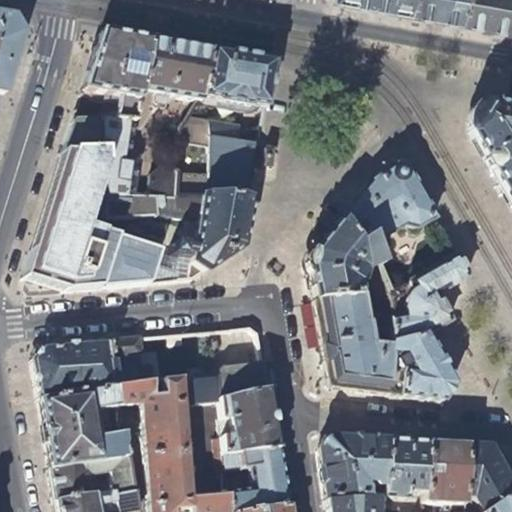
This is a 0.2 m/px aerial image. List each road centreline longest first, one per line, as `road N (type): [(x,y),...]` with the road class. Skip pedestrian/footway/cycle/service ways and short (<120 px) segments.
road 1 (residential): [(0,325),(247,310),(272,321),(292,419)]
road 2 (residential): [(0,225),(59,26),(56,0)]
road 3 (residential): [(292,419),(511,434)]
road 4 (residential): [(511,56),(297,17)]
